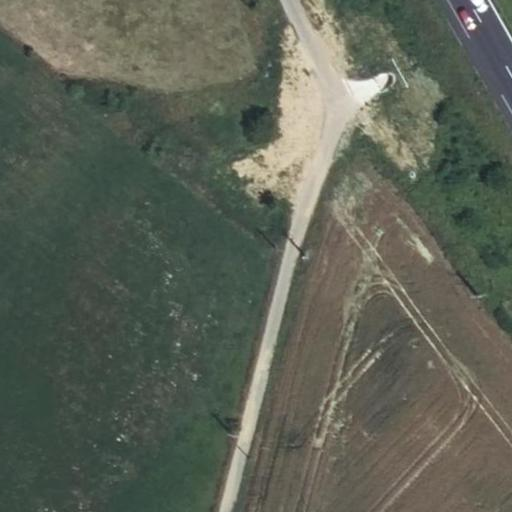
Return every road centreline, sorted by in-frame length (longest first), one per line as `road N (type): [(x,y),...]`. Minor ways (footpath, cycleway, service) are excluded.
road 1 (unclassified): [(229,511),(331,110),(289,0)]
road 2 (track): [(331,110),(511,6)]
